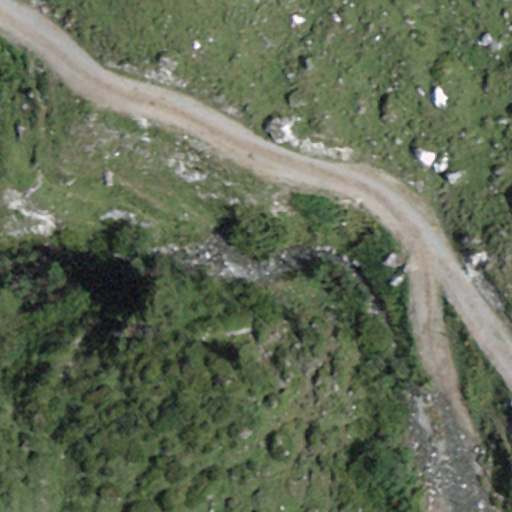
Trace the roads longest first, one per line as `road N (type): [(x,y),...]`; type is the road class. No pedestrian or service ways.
road 1 (track): [(0,3),(159,95),(390,194),(453,255)]
road 2 (track): [(453,255),(436,279),(435,336),(463,454),(439,511)]
